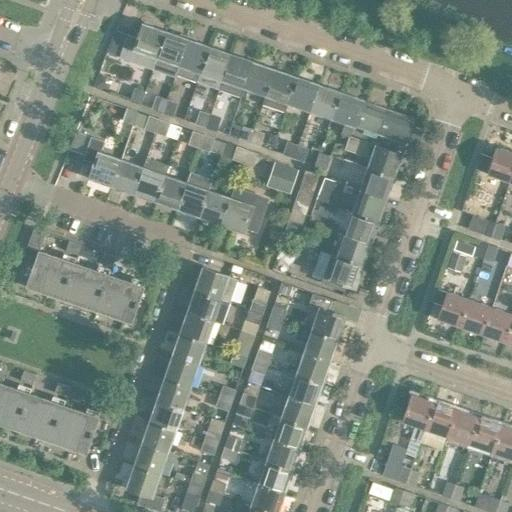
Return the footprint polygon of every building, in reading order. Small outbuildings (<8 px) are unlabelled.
[(120,56),(152,67),(165,30),(143,23),(138,37),(127,34),(125,40),(115,36),(110,50),(120,54),(120,56)] [(152,67),(174,75),(187,38),(165,30),(152,67)] [(175,73),(197,81),(209,46),(187,38),(174,75),(175,75),(175,73)] [(197,81),(219,89),(231,53),(209,46),(197,81)] [(241,97),(244,87),(253,61),(231,53),(219,89),(241,97)] [(244,87),(266,94),(275,69),(253,61),(244,87)] [(266,94),(288,102),(297,76),(275,69),(266,94)] [(288,102),(310,110),(319,84),(297,76),(288,102)] [(310,110),(332,117),(341,92),(319,84),(310,110)] [(130,100),(140,104),(144,92),(134,88),(130,100)] [(363,99),(341,92),(332,117),(345,122),(341,133),(350,136),(354,125),(363,101),(363,99)] [(152,108),(162,111),(166,99),(156,95),(152,108)] [(166,99),(162,111),(172,115),(176,103),(166,99)] [(387,109),(363,101),(354,125),(379,133),(387,109)] [(127,108),(123,120),(133,124),(137,113),(137,111),(127,108)] [(387,109),(379,133),(404,142),(412,118),(387,109)] [(196,123),(206,127),(210,114),(200,111),(196,123)] [(137,113),(133,123),(145,127),(149,117),(137,113)] [(210,114),(206,127),(216,130),(220,118),(210,114)] [(145,128),(155,131),(159,119),(149,116),(145,127),(145,128)] [(159,119),(155,131),(165,135),(169,123),(159,119)] [(239,138),(250,142),(254,130),(243,126),(239,138)] [(89,177),(111,184),(120,159),(100,152),(104,141),(74,130),(67,148),(85,154),(83,158),(95,162),(89,177)] [(254,130),(250,142),(259,145),(263,133),(254,130)] [(189,143),(199,147),(203,134),(193,131),(189,143)] [(203,134),(199,147),(209,150),(209,149),(221,153),(225,143),(213,139),(213,138),(203,134)] [(345,148),(355,152),(359,139),(350,136),(345,148)] [(359,139),(355,152),(365,155),(370,143),(359,139)] [(283,154),(294,157),(298,145),(287,141),(283,154)] [(298,145),(294,157),(303,160),(307,148),(298,145)] [(376,145),(368,167),(393,176),(401,154),(376,145)] [(232,158),(243,162),(247,150),(237,146),(232,158)] [(487,173),(510,181),(511,174),(511,151),(496,146),(487,173)] [(247,150),(243,162),(265,169),(269,157),(261,154),(247,150)] [(315,165),(325,168),(330,156),(320,152),(315,165)] [(480,154),(475,168),(487,173),(492,158),(480,154)] [(156,200),(165,174),(168,165),(146,157),(143,167),(134,192),(156,200)] [(111,184),(134,192),(143,167),(120,159),(111,184)] [(274,162),(268,179),(279,183),(278,188),(289,192),(297,169),(274,162)] [(368,167),(360,189),(386,198),(393,176),(368,167)] [(306,170),(303,179),(315,183),(318,175),(306,170)] [(156,200),(178,207),(187,182),(165,174),(156,200)] [(324,177),(321,187),(331,191),(335,179),(325,176),(324,177)] [(303,179),(299,190),(311,194),(315,183),(303,179)] [(178,207),(200,215),(209,190),(187,182),(178,207)] [(231,197),(222,223),(244,230),(245,227),(258,231),(269,199),(234,187),(231,197)] [(360,189),(353,211),(378,220),(386,198),(360,189)] [(200,215),(222,223),(231,197),(209,190),(200,215)] [(299,190),(296,200),(308,204),(311,194),(299,190)] [(296,200),(293,209),(305,213),(308,204),(296,200)] [(293,209),(289,218),(302,222),(305,213),(293,209)] [(353,211),(345,233),(371,242),(378,220),(353,211)] [(312,214),(310,221),(322,225),(324,218),(312,214)] [(468,228),(491,236),(496,223),(472,215),(468,228)] [(302,222),(289,218),(285,230),(297,234),(302,222)] [(496,223),(491,236),(499,239),(504,226),(496,223)] [(27,285),(62,297),(74,262),(39,250),(46,231),(34,227),(27,246),(39,250),(27,285)] [(345,233),(338,254),(364,263),(371,242),(345,233)] [(66,249),(78,254),(81,244),(69,240),(66,249)] [(475,255),(483,257),(488,244),(479,241),(475,255)] [(488,244),(483,257),(492,260),(497,247),(488,244)] [(449,248),(444,263),(457,268),(462,252),(449,248)] [(115,256),(103,252),(100,262),(112,265),(115,256)] [(364,263),(338,254),(332,252),(322,281),(344,288),(346,283),(356,286),(364,263)] [(131,261),(118,257),(115,264),(128,269),(131,261)] [(62,297),(96,309),(108,274),(74,262),(62,297)] [(203,267),(195,289),(229,300),(237,278),(203,267)] [(108,274),(96,309),(131,321),(143,287),(155,291),(161,272),(149,268),(143,286),(108,274)] [(278,295),(284,297),(289,286),(283,284),(278,295)] [(435,287),(430,300),(442,304),(446,291),(435,287)] [(188,311),(213,319),(222,322),(229,300),(195,289),(188,311)] [(437,317),(460,325),(469,299),(446,291),(442,304),(437,317)] [(320,307),(312,329),(338,338),(345,316),(342,314),(345,305),(312,294),(309,303),(320,307)] [(253,299),(250,308),(263,312),(266,303),(253,299)] [(460,325),(482,333),(491,307),(469,299),(460,325)] [(273,306),(270,314),(283,319),(286,310),(273,306)] [(482,333),(505,341),(511,320),(511,313),(491,307),(482,333)] [(263,312),(250,308),(246,319),(259,323),(263,312)] [(188,311),(180,333),(205,341),(213,319),(188,311)] [(283,319),(270,314),(266,326),(279,330),(283,319)] [(312,329),(305,351),(330,360),(338,338),(312,329)] [(180,333),(172,355),(198,363),(205,341),(180,333)] [(238,342),(235,351),(247,356),(250,346),(238,342)] [(259,349),(255,358),(267,363),(271,353),(259,349)] [(247,356),(235,351),(231,362),(243,366),(247,356)] [(305,351),(297,373),(322,382),(330,360),(305,351)] [(172,355),(165,377),(190,385),(198,363),(172,355)] [(267,363),(255,358),(251,369),(264,373),(267,363)] [(0,421),(17,428),(29,393),(0,382),(0,364),(1,363),(0,362),(0,421)] [(20,379),(32,384),(36,374),(24,370),(20,379)] [(297,373),(289,395),(315,404),(322,382),(297,373)] [(165,377),(157,399),(183,407),(190,385),(165,377)] [(55,392),(67,396),(70,386),(58,382),(55,392)] [(223,385),(220,395),(232,400),(235,389),(223,385)] [(243,392),(240,402),(252,406),(255,396),(243,392)] [(17,428),(51,440),(63,405),(29,393),(17,428)] [(402,420),(424,427),(433,401),(411,393),(402,420)] [(232,400),(220,395),(216,405),(228,410),(232,400)] [(289,395),(282,417),(307,426),(315,404),(289,395)] [(63,405),(51,440),(86,452),(98,417),(110,421),(116,402),(104,398),(98,417),(63,405)] [(157,399),(150,421),(175,429),(183,407),(157,399)] [(424,427),(447,435),(456,409),(433,401),(424,427)] [(252,406),(240,402),(236,412),(248,416),(252,406)] [(447,435),(470,443),(479,416),(456,409),(447,435)] [(470,443),(492,451),(501,424),(479,416),(470,443)] [(282,417),(274,439),(300,448),(307,426),(282,417)] [(150,421),(142,443),(167,451),(175,429),(150,421)] [(492,451),(511,457),(511,427),(501,424),(492,451)] [(208,429),(205,440),(217,444),(220,433),(208,429)] [(228,436),(225,446),(237,451),(240,440),(228,436)] [(274,439),(267,461),(292,470),(300,448),(274,439)] [(217,444),(205,440),(201,449),(202,449),(200,455),(211,459),(213,453),(217,444)] [(142,443),(134,465),(160,473),(167,451),(142,443)] [(383,474),(406,482),(411,469),(400,465),(406,449),(393,444),(383,474)] [(237,451),(225,446),(221,456),(233,460),(237,451)] [(267,461),(259,483),(284,492),(292,470),(267,461)] [(160,473),(134,465),(127,487),(141,492),(137,503),(160,510),(164,498),(153,494),(160,473)] [(217,468),(214,476),(225,480),(228,472),(217,468)] [(411,469),(406,482),(414,485),(419,472),(411,469)] [(193,473),(189,484),(202,488),(206,477),(193,473)] [(213,479),(209,490),(222,495),(225,484),(213,479)] [(373,480),(370,491),(391,496),(394,485),(373,480)] [(442,495),(451,498),(456,484),(446,481),(442,495)] [(259,483),(251,505),(272,511),(277,511),(284,492),(259,483)] [(202,488),(189,484),(186,493),(198,497),(202,488)] [(456,484),(451,498),(459,500),(464,487),(456,484)] [(390,500),(399,503),(403,490),(394,487),(390,500)] [(222,495),(209,490),(206,499),(211,501),(210,502),(214,504),(214,502),(218,504),(222,495)] [(403,490),(399,503),(407,506),(412,493),(403,490)] [(478,492),(474,506),(486,510),(491,497),(478,492)] [(185,497),(181,507),(194,511),(197,501),(185,497)] [(486,510),(492,511),(496,511),(500,500),(491,497),(486,510)] [(500,500),(496,511),(504,511),(508,503),(500,500)] [(435,511),(445,511),(448,505),(439,502),(435,511)]
